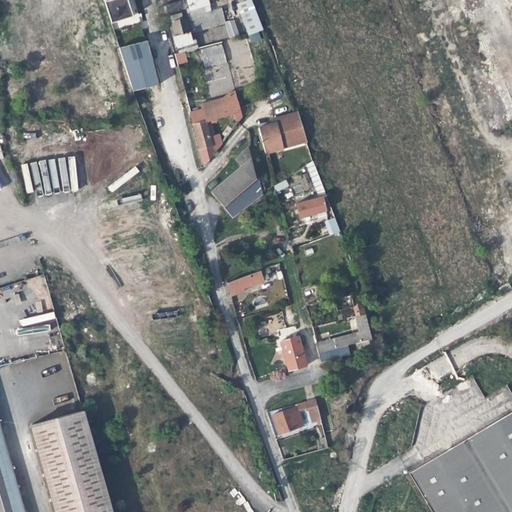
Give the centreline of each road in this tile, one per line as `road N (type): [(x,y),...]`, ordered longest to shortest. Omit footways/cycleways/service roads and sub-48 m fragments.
road 1 (residential): [(345,511),(372,405),(473,349),(511,350)]
road 2 (residential): [(194,186),(253,391)]
road 3 (residential): [(284,243),(314,374),(253,391)]
road 4 (unknown): [(120,511),(66,326)]
road 5 (residential): [(147,0),(194,186)]
road 6 (unknown): [(352,483),(452,427),(423,377)]
road 7 (residential): [(194,186),(276,80)]
road 8 (residential): [(253,391),(293,511)]
